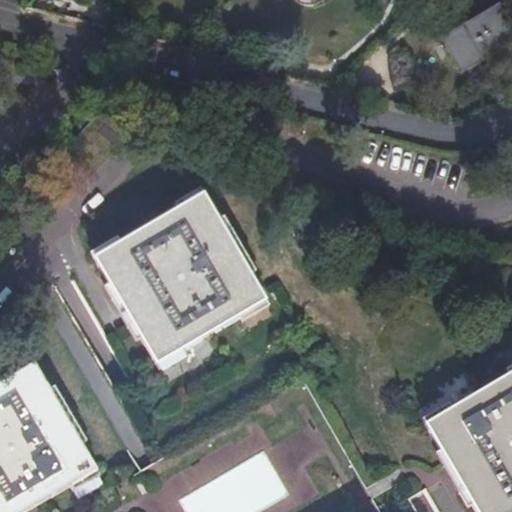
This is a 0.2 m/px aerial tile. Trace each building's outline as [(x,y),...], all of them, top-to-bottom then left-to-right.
[(511,39),(495,11),(441,43),(461,76),(511,46),(511,39)] [(199,198),(89,261),(151,368),(261,304),(199,198)] [(28,369),(0,384),(0,511),(25,511),(89,474),(28,369)] [(511,511),(511,373),(421,428),(470,511),(511,511)] [(268,455),(178,494),(185,511),(260,511),(288,500),(268,455)]
